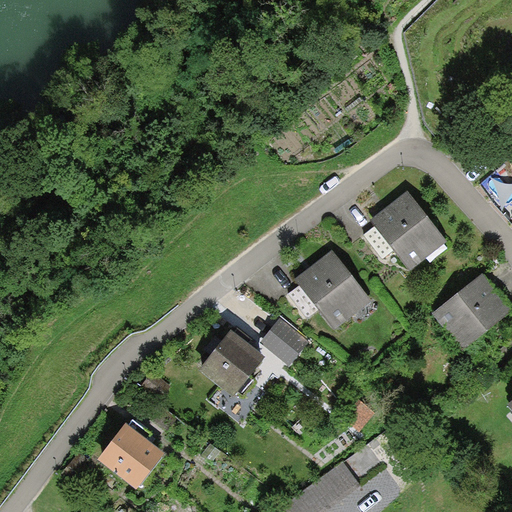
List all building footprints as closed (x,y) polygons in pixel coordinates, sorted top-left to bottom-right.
[(408,192),(371,221),(375,227),(394,251),(408,269),(446,240),(408,192)] [(394,251),(375,227),(364,235),(383,260),(394,251)] [(335,252),(296,281),(300,287),(290,294),(307,317),(318,309),(334,331),(371,301),(335,252)] [(511,311),(483,275),(433,315),(463,353),(511,313),(511,311)] [(231,333),(202,373),(235,397),(265,358),(231,333)] [(123,433),(98,465),(132,491),(157,459),(123,433)] [(383,436),(285,511),(326,511),(399,456),(383,436)]
